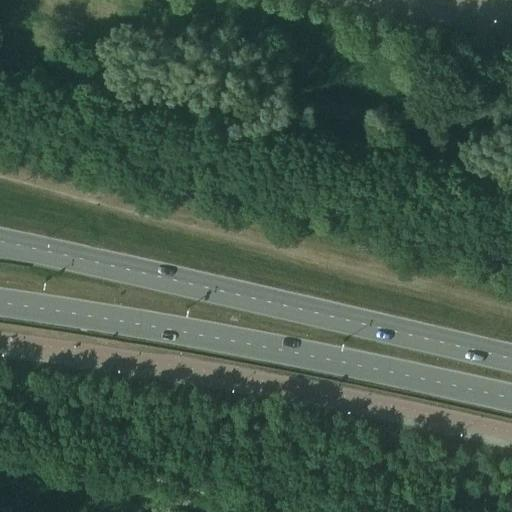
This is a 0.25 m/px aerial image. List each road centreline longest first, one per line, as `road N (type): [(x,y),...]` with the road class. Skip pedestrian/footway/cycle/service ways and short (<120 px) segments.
road 1 (primary): [(511,359),(0,243)]
road 2 (primary): [(0,303),(511,399)]
